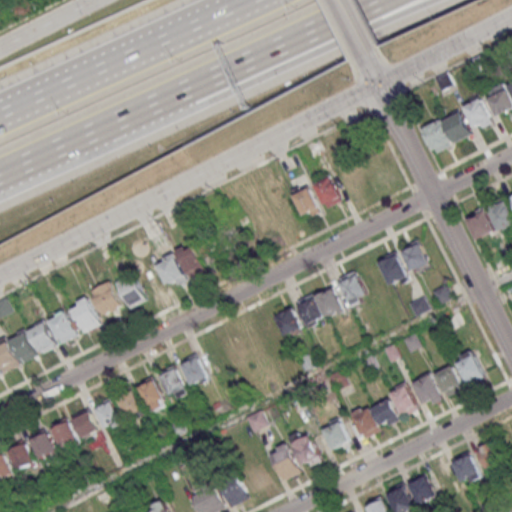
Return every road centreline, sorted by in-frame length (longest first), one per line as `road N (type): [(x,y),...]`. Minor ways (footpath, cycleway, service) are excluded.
road 1 (residential): [(511,154),(0,414)]
road 2 (secondary): [(0,275),(511,16)]
road 3 (motorway): [(0,176),(195,107),(426,0)]
road 4 (motorway): [(0,172),(368,0)]
road 5 (residential): [(379,83),(511,357)]
road 6 (motorway): [(251,0),(0,116)]
road 7 (residential): [(511,397),(289,511)]
